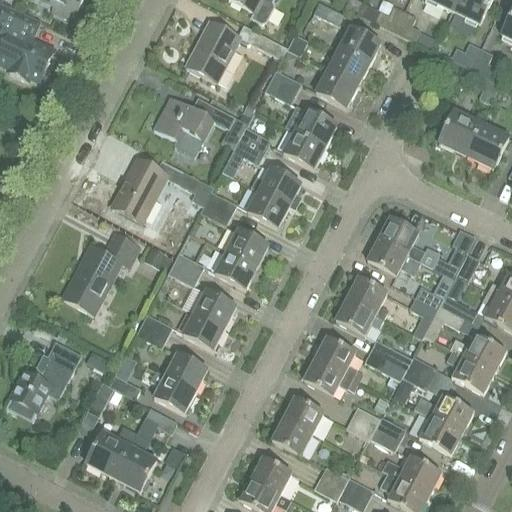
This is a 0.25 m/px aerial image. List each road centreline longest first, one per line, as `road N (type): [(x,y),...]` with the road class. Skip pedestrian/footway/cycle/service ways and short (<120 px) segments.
road 1 (residential): [(192,511),(372,173)]
road 2 (residential): [(0,297),(152,0)]
road 3 (residential): [(511,238),(372,173)]
